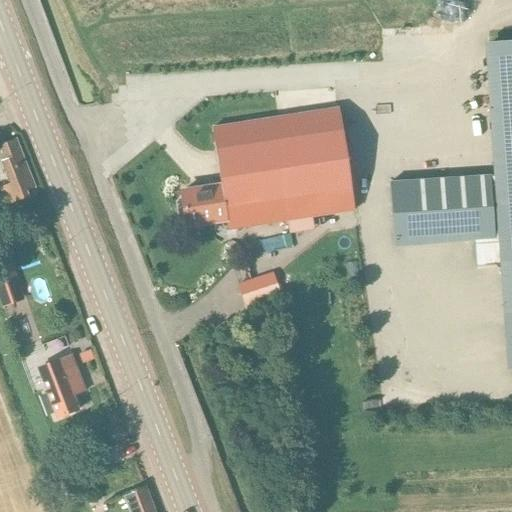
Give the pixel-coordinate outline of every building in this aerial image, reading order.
[(490,177),(391,183),(394,245),(473,241),(474,261),(492,260),(501,369),(511,368),(511,43),(484,45),(490,177)] [(226,230),(354,210),(338,108),(211,128),(220,184),(180,190),(183,210),(179,210),(181,224),(185,223),(185,227),(225,221),(226,230)] [(0,196),(4,207),(28,198),(26,192),(34,188),(15,139),(0,145),(0,163),(8,184),(0,187),(0,196)] [(7,253),(0,255),(0,295),(19,289),(7,253)] [(244,308),(280,296),(273,275),(237,287),(244,308)] [(73,395),(85,391),(72,357),(39,369),(42,380),(40,381),(55,420),(79,411),(73,395)] [(74,468),(79,482),(97,475),(91,461),(74,468)] [(154,511),(145,487),(105,503),(107,510),(105,511),(154,511)]
